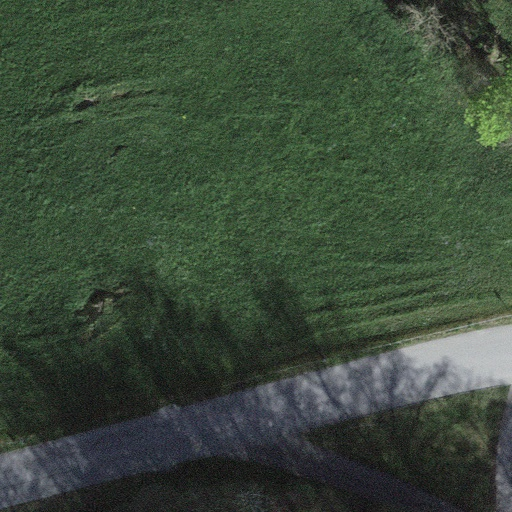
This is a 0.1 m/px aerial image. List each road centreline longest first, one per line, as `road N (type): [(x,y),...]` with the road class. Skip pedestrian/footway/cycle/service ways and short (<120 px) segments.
road 1 (residential): [(511,353),(0,481)]
road 2 (track): [(428,511),(332,465),(213,425)]
